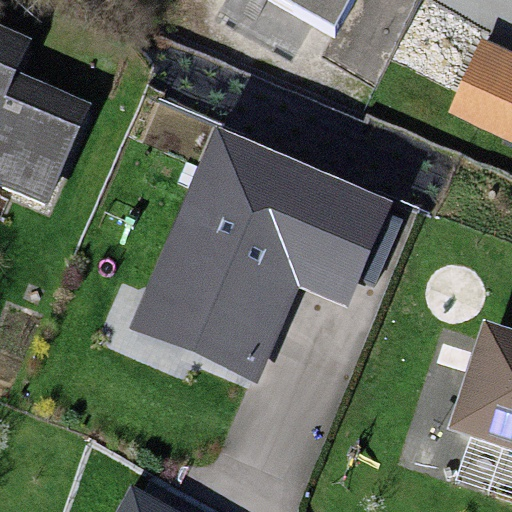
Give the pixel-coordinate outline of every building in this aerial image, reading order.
[(290,0),(331,24),(344,0),(290,0)] [(0,45),(0,187),(47,206),(85,112),(3,79),(14,51),(0,45)] [(511,83),(476,67),(452,117),(511,145),(511,83)] [(389,202),(216,126),(130,324),(258,380),(298,289),(343,308),(389,202)] [(511,330),(481,320),(445,428),(511,449),(511,330)] [(171,511),(126,487),(111,511),(171,511)]
